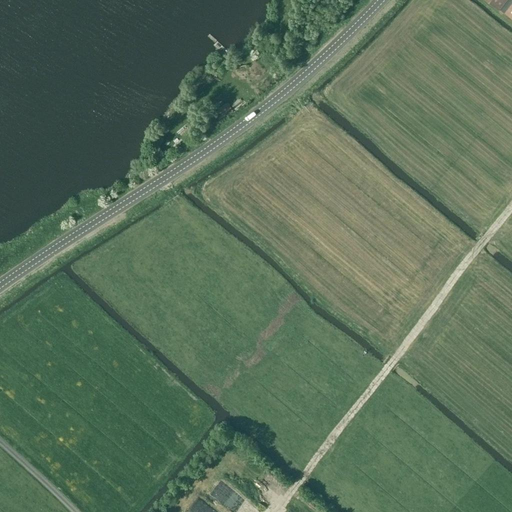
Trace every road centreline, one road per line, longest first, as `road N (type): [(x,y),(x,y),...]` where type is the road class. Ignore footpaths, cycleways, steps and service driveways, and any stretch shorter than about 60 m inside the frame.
road 1 (tertiary): [(0,287),(231,136),(385,0)]
road 2 (track): [(274,511),(511,206)]
